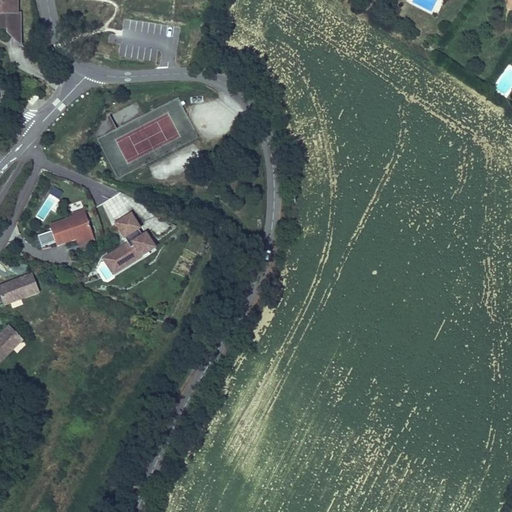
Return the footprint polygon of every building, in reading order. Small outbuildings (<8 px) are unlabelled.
[(0,0),(0,13),(3,13),(3,27),(3,32),(16,32),(17,12),(13,12),(12,0),(0,0)] [(17,44),(16,32),(3,32),(15,44),(17,44)] [(26,99),(31,92),(26,89),(21,96),(26,99)] [(60,199),(63,191),(52,187),(49,194),(60,199)] [(70,209),(72,213),(83,209),(82,205),(70,209)] [(83,209),(72,213),(49,222),(57,243),(76,236),(91,230),(83,209)] [(121,272),(156,251),(148,237),(145,239),(140,241),(136,234),(140,232),(142,231),(133,217),(118,226),(129,245),(110,257),(113,262),(115,263),(121,272)] [(91,230),(76,236),(78,241),(93,235),(91,230)] [(145,239),(140,232),(136,234),(140,241),(145,239)] [(50,233),(38,238),(42,248),(54,243),(50,233)] [(121,272),(115,263),(113,262),(110,257),(104,260),(114,276),(121,272)] [(37,289),(32,275),(0,286),(0,290),(4,302),(37,289)] [(0,362),(23,340),(10,327),(1,335),(2,336),(0,337),(0,362)]
